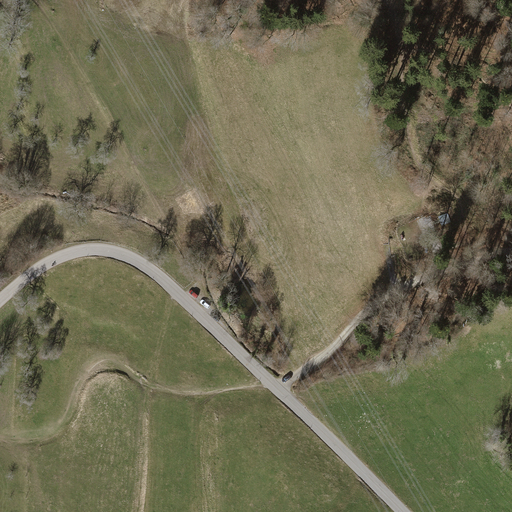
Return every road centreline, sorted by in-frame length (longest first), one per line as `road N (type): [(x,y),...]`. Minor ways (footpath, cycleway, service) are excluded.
road 1 (tertiary): [(403,511),(131,257),(101,249),(66,254),(0,300)]
road 2 (track): [(218,331),(108,114),(25,0)]
road 3 (track): [(276,387),(331,351),(394,291)]
road 4 (track): [(149,386),(136,511)]
